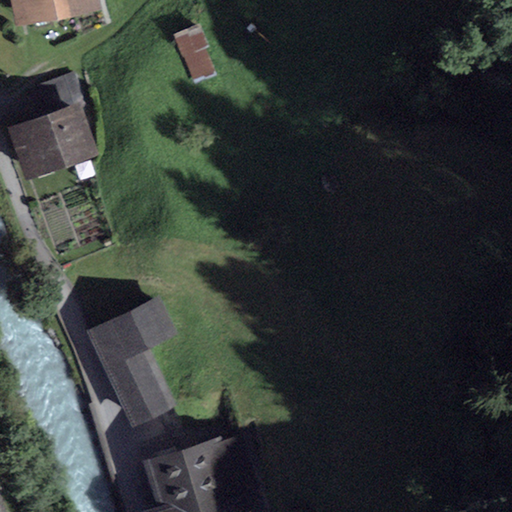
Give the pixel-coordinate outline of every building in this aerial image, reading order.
[(24,11),(25,15),(70,7),(68,0),(13,0),(16,12),(24,11)] [(178,35),(195,79),(214,73),(199,26),(178,35)] [(31,167),(88,147),(75,108),(83,105),(73,72),(43,83),(54,115),(16,128),(31,167)] [(96,329),(138,417),(173,400),(145,342),(171,330),(157,300),(96,329)] [(238,434),(237,431),(171,451),(183,491),(168,496),(172,511),(286,511),(261,427),(238,434)]
